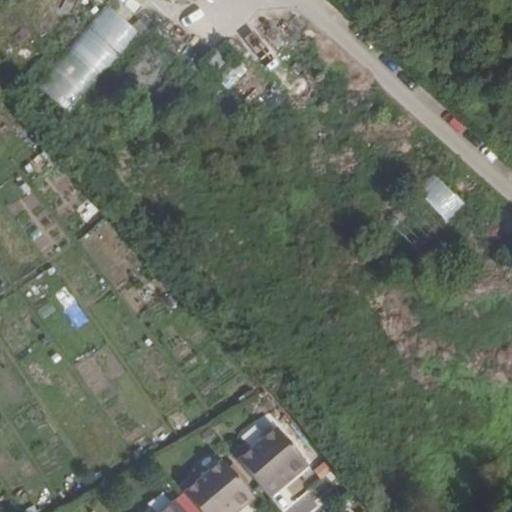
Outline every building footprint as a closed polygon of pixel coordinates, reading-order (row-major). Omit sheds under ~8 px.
[(106,5),(37,87),(70,115),(139,32),(106,5)] [(415,195),(446,224),(466,203),(434,174),(415,195)] [(267,496),(278,488),(275,484),(292,470),(295,474),(304,467),(305,459),(277,424),(249,445),(235,456),(267,496)] [(245,440),(230,451),(235,456),(249,445),(245,440)] [(198,511),(227,511),(236,505),(240,508),(249,500),(250,491),(221,458),(194,480),(181,491),(198,511)] [(275,484),(278,488),(295,474),(292,470),(275,484)] [(181,491),(194,480),(190,476),(177,486),(181,491)] [(185,511),(174,498),(156,511),(185,511)]
